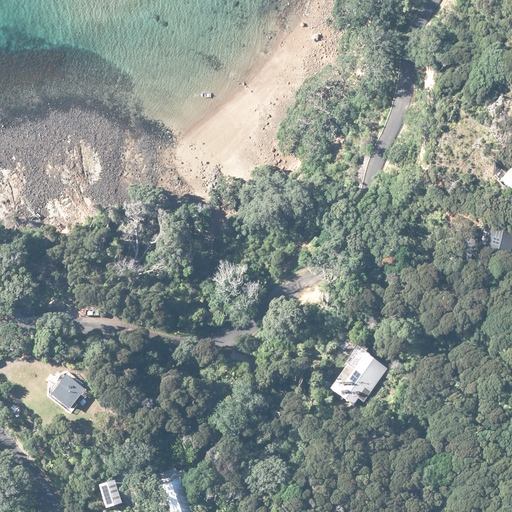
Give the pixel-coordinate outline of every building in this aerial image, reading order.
[(511,166),(499,178),(510,189),(511,188),(511,189),(511,166)] [(358,409),(386,368),(353,345),(325,387),(358,409)] [(67,409),(82,389),(64,375),(48,394),(67,409)] [(156,483),(166,511),(187,511),(175,476),(156,483)] [(98,506),(117,502),(112,479),(93,483),(98,506)]
